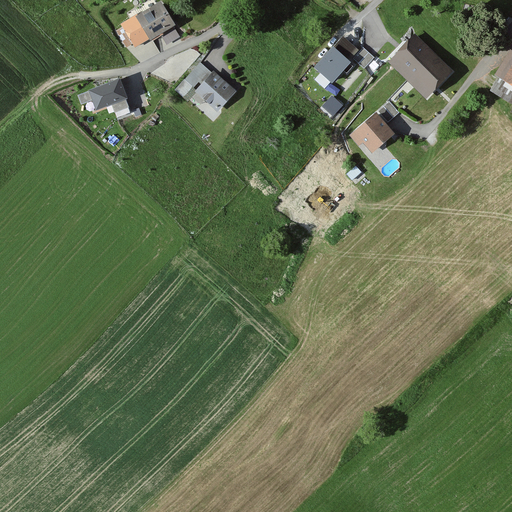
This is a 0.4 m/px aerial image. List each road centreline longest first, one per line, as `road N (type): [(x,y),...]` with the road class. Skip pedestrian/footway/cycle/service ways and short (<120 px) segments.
road 1 (residential): [(83,75),(133,70),(209,34),(240,0)]
road 2 (residential): [(511,32),(427,130)]
